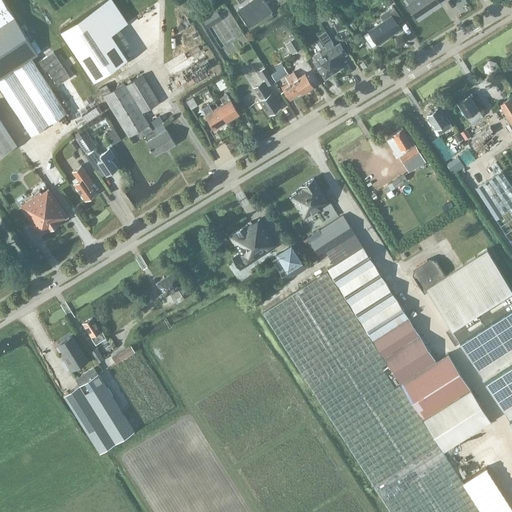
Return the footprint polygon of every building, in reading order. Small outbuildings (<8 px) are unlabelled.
[(2,0),(0,0),(0,25),(14,17),(2,0)] [(112,0),(104,0),(61,30),(94,80),(127,57),(111,33),(127,22),(112,0)] [(249,28),(265,16),(272,11),(264,0),(250,0),(237,10),(249,28)] [(327,19),(335,14),(326,0),(325,0),(318,5),(327,19)] [(437,0),(407,0),(406,1),(408,4),(406,5),(415,18),(438,2),(437,0)] [(362,35),(371,48),(400,28),(396,22),(402,19),(393,6),(380,15),(383,21),(362,35)] [(208,28),(222,20),(216,10),(203,19),(208,28)] [(14,17),(0,25),(0,77),(30,58),(38,53),(14,17)] [(295,37),(286,43),(293,54),(302,48),(295,37)] [(312,42),(318,50),(323,46),(318,38),(312,42)] [(323,54),(322,54),(322,55),(333,72),(343,66),(338,60),(347,54),(339,42),(333,46),(332,43),(326,47),(327,48),(321,52),(323,54)] [(212,67),(201,50),(167,71),(178,88),(212,67)] [(322,55),(322,54),(320,50),(313,55),(315,59),(313,60),(324,78),(333,72),(322,55)] [(30,58),(0,77),(0,88),(31,135),(65,111),(51,89),(70,77),(53,51),(34,64),(30,58)] [(265,69),(259,72),(268,85),(273,82),(265,69)] [(294,72),(289,74),(301,93),(301,94),(313,86),(305,73),(297,78),(294,72)] [(301,93),(289,74),(286,77),(290,83),(282,88),(289,100),(301,93)] [(125,85),(142,113),(159,103),(142,75),(125,85)] [(221,89),(228,84),(223,76),(215,81),(221,89)] [(269,114),(280,107),(270,93),(270,94),(262,82),(254,87),(261,99),(258,101),(263,108),(265,106),(269,114)] [(149,124),(142,113),(125,85),(124,83),(110,91),(106,84),(99,88),(103,95),(128,136),(149,124)] [(218,106),(226,121),(239,113),(230,99),(227,94),(220,98),(223,103),(218,106)] [(470,120),(482,112),(470,94),(458,102),(462,109),(461,110),(464,114),(465,113),(470,120)] [(511,96),(500,104),(511,122),(511,96)] [(214,128),(226,121),(218,106),(212,110),(209,105),(202,108),(205,114),(214,128)] [(452,125),(445,114),(443,115),(439,107),(433,111),(432,110),(428,112),(429,114),(427,115),(436,130),(437,129),(440,133),(452,125)] [(168,147),(175,143),(166,129),(166,130),(162,123),(155,127),(159,134),(146,141),(154,154),(167,147),(168,147)] [(408,172),(426,161),(410,135),(408,136),(403,128),(392,135),(401,151),(405,149),(406,152),(399,156),(408,172)] [(86,131),(76,138),(85,153),(84,153),(89,160),(96,170),(101,166),(106,174),(117,167),(111,158),(114,156),(109,148),(100,154),(99,153),(95,147),(96,146),(86,131)] [(91,197),(91,196),(96,192),(91,184),(93,183),(81,165),(72,171),(79,180),(74,183),(85,200),(86,199),(88,199),(91,197)] [(511,185),(501,169),(474,186),(511,244),(511,185)] [(403,173),(391,181),(396,187),(408,180),(403,173)] [(313,178),(300,186),(301,187),(316,210),(329,202),(313,178)] [(383,192),(394,187),(391,181),(380,186),(383,192)] [(316,210),(301,187),(295,191),(296,192),(289,196),(303,218),(316,210)] [(40,235),(67,216),(49,188),(41,193),(40,192),(20,206),(40,235)] [(356,234),(343,215),(307,238),(307,239),(319,257),(356,234)] [(232,257),(240,270),(277,246),(260,218),(252,223),(251,221),(228,235),(239,252),(232,257)] [(291,245),(276,254),(286,269),(280,273),(285,281),(306,268),(291,245)] [(363,246),(327,268),(329,271),(373,340),(409,318),(363,246)] [(511,289),(486,249),(445,275),(427,287),(429,290),(486,379),(511,362),(511,289)] [(427,287),(445,275),(436,261),(428,258),(412,268),(413,274),(424,293),(429,290),(427,287)] [(396,376),(373,340),(329,271),(262,313),(389,511),(481,511),(443,450),(423,418),(400,382),(397,385),(393,378),(396,376)] [(178,289),(183,286),(174,272),(157,283),(168,302),(173,299),(174,300),(182,295),(178,289)] [(96,344),(106,337),(93,317),(83,323),(96,344)] [(397,385),(400,382),(436,360),(409,318),(373,340),(396,376),(393,378),(397,385)] [(59,344),(66,356),(64,357),(71,369),(87,359),(73,335),(59,344)] [(115,363),(134,351),(131,346),(112,358),(115,363)] [(97,363),(105,358),(98,348),(91,353),(97,363)] [(448,353),(436,360),(400,382),(423,418),(470,388),(448,353)] [(511,362),(486,379),(511,419),(511,362)] [(104,382),(98,372),(64,394),(100,453),(135,431),(104,382)] [(423,418),(443,450),(491,420),(470,388),(423,418)]
